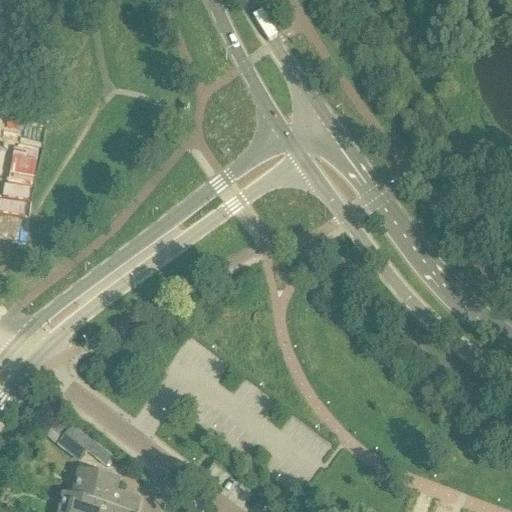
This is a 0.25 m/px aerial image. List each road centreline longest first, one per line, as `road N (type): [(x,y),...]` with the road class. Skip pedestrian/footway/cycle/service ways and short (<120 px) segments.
road 1 (tertiary): [(283,139),(72,299),(13,358)]
road 2 (tertiary): [(26,370),(300,162)]
road 3 (tertiary): [(300,162),(369,251),(481,361),(511,376)]
road 4 (tertiary): [(511,342),(417,259),(333,141)]
road 5 (residential): [(164,467),(26,370)]
road 6 (tertiary): [(216,0),(283,139)]
road 7 (tertiary): [(316,115),(243,0)]
